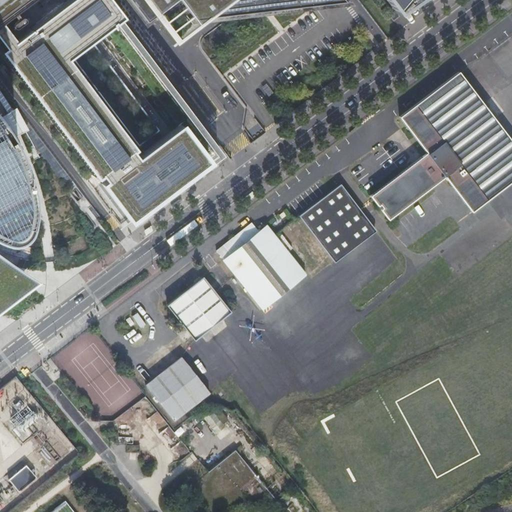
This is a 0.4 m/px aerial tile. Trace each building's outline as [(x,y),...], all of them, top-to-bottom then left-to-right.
[(65,0),(14,40),(0,21),(0,44),(1,43),(105,179),(101,183),(129,218),(156,198),(196,169),(207,160),(178,124),(137,156),(132,149),(159,130),(91,39),(123,16),(110,0),(65,0)] [(11,10),(14,8),(25,0),(0,0),(0,18),(6,14),(12,21),(9,23),(8,24),(8,25),(9,27),(10,27),(11,27),(12,27),(20,22),(21,21),(21,20),(21,18),(20,17),(19,17),(17,17),(16,17),(11,10)] [(157,13),(178,40),(207,18),(344,2),(342,0),(129,0),(146,21),(157,13)] [(384,0),(396,15),(408,0),(384,0)] [(471,212),(511,180),(511,143),(457,72),(398,117),(426,154),(371,195),(389,218),(432,185),(443,176),(471,212)] [(0,100),(8,113),(13,110),(0,90),(0,100)] [(29,130),(16,107),(13,110),(8,113),(3,115),(0,117),(0,133),(4,142),(16,136),(29,130)] [(0,234),(1,235),(6,234),(11,232),(14,228),(17,224),(19,219),(20,215),(21,210),(21,205),(21,200),(20,192),(19,185),(16,175),(14,165),(12,161),(6,147),(4,142),(0,133),(0,234)] [(331,194),(300,218),(335,263),(377,232),(342,186),(331,194)] [(225,260),(224,261),(263,309),(306,274),(275,236),(267,226),(259,232),(252,223),(218,251),(225,260)] [(201,276),(166,305),(195,340),(230,312),(201,276)] [(4,291),(2,291),(1,292),(0,292),(0,306),(3,304),(5,303),(6,301),(7,299),(8,297),(9,295),(8,293),(7,291),(4,291)] [(181,357),(146,386),(174,421),(209,392),(181,357)] [(14,381),(0,390),(0,410),(19,441),(35,432),(29,424),(38,419),(14,381)] [(269,492),(235,450),(188,488),(208,511),(220,511),(247,490),(257,502),(269,492)] [(36,477),(25,464),(7,478),(19,492),(36,477)] [(73,511),(65,501),(50,511),(73,511)]
